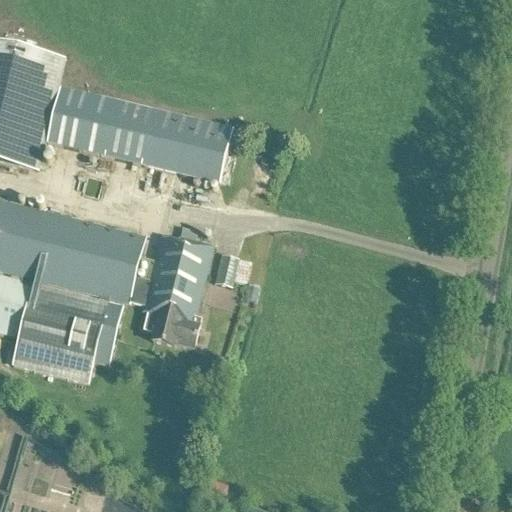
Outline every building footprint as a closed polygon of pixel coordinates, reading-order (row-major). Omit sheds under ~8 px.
[(67,64),(0,48),(0,167),(40,177),(67,64)] [(221,190),(234,134),(61,93),(47,149),(221,190)] [(0,336),(20,342),(13,372),(22,374),(27,376),(49,381),(53,382),(73,387),(78,388),(90,391),(95,368),(110,372),(125,312),(110,308),(111,304),(146,313),(144,318),(146,318),(141,335),(156,339),(154,348),(176,353),(176,351),(195,356),(202,325),(197,324),(214,252),(213,253),(196,249),(199,238),(183,234),(180,245),(180,244),(179,248),(163,244),(152,288),(137,284),(146,245),(0,208),(0,336)] [(234,287),(239,266),(223,262),(216,290),(232,293),(234,287)] [(251,269),(239,266),(234,287),(247,290),(251,269)]
